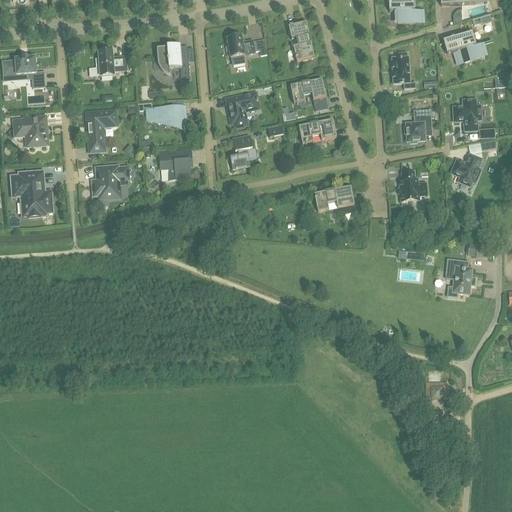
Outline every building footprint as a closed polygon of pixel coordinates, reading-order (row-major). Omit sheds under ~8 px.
[(388,0),(389,13),(397,13),(397,26),(415,25),(414,13),(411,14),(411,12),(414,12),(413,0),(388,0)] [(474,27),(482,25),(480,19),(472,21),(474,27)] [(314,60),(307,27),(306,24),(288,28),(291,41),(295,40),(297,48),(293,49),(296,64),(314,60)] [(466,36),(443,42),(447,56),(459,52),(462,65),(479,60),(476,49),(480,48),(484,47),(487,46),(487,44),(475,47),(472,34),(466,36)] [(228,54),(229,54),(230,60),(231,59),(232,61),(243,59),(243,57),(244,57),(244,56),(254,55),(252,43),(242,44),(241,38),(227,40),(228,47),(227,47),(228,54)] [(264,41),(258,42),(260,58),(267,57),(264,41)] [(157,55),(157,63),(157,64),(158,65),(158,67),(158,68),(159,69),(159,70),(160,71),(161,72),(162,73),(162,74),(163,75),(165,76),(167,77),(168,77),(170,78),(169,71),(180,70),(181,83),(190,83),(187,48),(180,49),(180,48),(167,49),(167,51),(157,52),(157,55)] [(99,61),(96,61),(96,69),(99,68),(100,78),(114,77),(114,74),(127,73),(125,59),(112,60),(112,53),(106,54),(106,53),(100,53),(101,54),(98,54),(99,61)] [(402,59),(392,60),(393,85),(403,85),(404,91),(416,90),(415,84),(409,85),(408,54),(402,54),(402,59)] [(15,61),(15,62),(2,63),(3,78),(28,76),(28,81),(32,81),(33,90),(45,89),(44,74),(36,75),(35,60),(29,60),(29,59),(20,60),(20,61),(15,61)] [(328,110),(324,91),(322,81),(290,88),(294,106),(305,103),(304,97),(311,95),(315,113),(328,110)] [(244,113),(255,111),(259,110),(256,95),(226,101),(231,126),(234,126),(235,130),(247,127),(244,113)] [(463,108),(453,109),(454,124),(464,123),(464,133),(477,132),(477,122),(480,122),(479,107),(476,107),(475,102),(462,103),(463,108)] [(147,123),(148,123),(148,122),(165,121),(166,127),(186,133),(186,134),(185,118),(183,119),(182,109),(185,109),(184,108),(146,111),(147,123)] [(265,116),(263,111),(249,114),(251,120),(265,116)] [(406,126),(407,144),(410,144),(410,145),(417,145),(417,143),(425,143),(424,129),(431,128),(430,112),(414,113),(415,125),(406,126)] [(88,138),(89,148),(90,154),(104,153),(102,131),(104,128),(116,127),(115,113),(90,115),(87,119),(87,125),(86,126),(87,138),(88,138)] [(46,129),(45,119),(25,121),(25,122),(14,123),(15,136),(28,135),(29,148),(33,148),(35,149),(41,149),(43,147),(47,147),(46,135),(45,135),(44,129),(46,129)] [(336,139),(334,131),(333,122),(298,129),(302,146),(313,144),(312,138),(320,136),(321,143),(336,139)] [(281,127),(267,129),(269,139),(283,136),(281,127)] [(440,143),(446,134),(440,131),(435,140),(440,143)] [(479,131),(479,141),(495,140),(494,131),(479,131)] [(252,151),(250,139),(232,142),(234,154),(237,154),(238,158),(229,159),(232,171),(250,168),(248,162),(257,160),(255,150),(252,151)] [(30,153),(26,140),(18,143),(23,156),(30,153)] [(494,142),(481,145),(482,153),(496,151),(494,142)] [(169,182),(190,181),(189,169),(192,169),(191,153),(159,155),(160,172),(171,171),(168,174),(169,182)] [(481,161),(469,156),(466,165),(456,161),(451,175),(460,179),(458,184),(470,189),(472,184),(476,186),(482,172),(478,170),(481,161)] [(98,182),(92,183),(93,198),(108,197),(108,201),(120,200),(119,183),(129,182),(128,169),(118,170),(118,168),(96,170),(97,170),(98,182)] [(20,199),(21,204),(22,220),(46,218),(46,215),(52,214),(51,196),(47,196),(44,193),(43,173),(19,175),(19,178),(11,178),(12,199),(20,199)] [(413,174),(402,175),(402,182),(399,183),(400,190),(398,190),(398,196),(400,196),(401,204),(419,202),(418,198),(426,197),(425,185),(417,186),(417,181),(414,181),(413,174)] [(337,210),(342,209),(354,207),(350,189),(314,196),(317,214),(329,212),(327,205),(336,204),(337,210)] [(103,212),(104,219),(114,218),(113,211),(103,212)] [(469,244),(468,257),(476,258),(477,244),(469,244)] [(399,252),(398,259),(406,260),(407,253),(399,252)] [(446,275),(454,276),(453,289),(448,289),(447,298),(457,299),(457,295),(468,296),(469,297),(469,296),(470,287),(474,288),(475,280),(471,280),(472,271),(472,270),(471,270),(467,270),(468,264),(448,262),(446,275)] [(448,400),(448,384),(426,384),(426,400),(448,400)]
